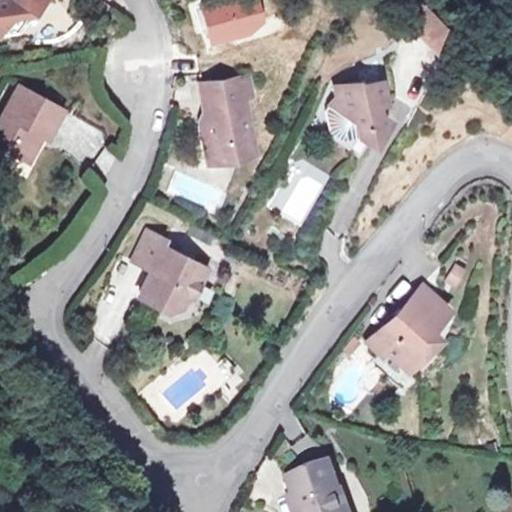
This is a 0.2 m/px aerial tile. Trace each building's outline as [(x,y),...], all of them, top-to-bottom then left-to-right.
[(0,0),(0,30),(19,26),(35,0),(0,0)] [(378,0),(387,11),(383,20),(411,41),(420,19),(396,0),(378,0)] [(229,153),(241,150),(237,131),(245,123),(237,90),(247,87),(242,68),(192,80),(199,107),(193,120),(202,164),(230,158),(229,153)] [(325,95),(329,105),(338,109),(340,128),(354,139),(372,115),(362,109),(361,101),(368,100),(363,75),(343,80),(342,74),(316,80),(318,91),(325,95)] [(325,95),(318,91),(312,105),(325,112),(329,105),(325,95)] [(0,107),(0,176),(9,182),(24,156),(31,160),(48,130),(2,103),(0,107)] [(76,123),(76,158),(95,158),(95,123),(76,123)] [(237,131),(241,150),(251,148),(245,123),(237,131)] [(155,254),(137,244),(120,277),(139,286),(130,305),(161,320),(170,321),(175,312),(179,315),(187,299),(180,296),(189,278),(153,259),(155,254)] [(180,296),(187,299),(196,281),(189,278),(180,296)] [(445,306),(414,282),(365,345),(380,359),(386,353),(406,372),(435,338),(427,330),(445,306)] [(350,338),(339,354),(345,359),(356,342),(350,338)] [(222,358),(207,369),(218,383),(232,372),(222,358)] [(318,480),(277,495),(283,511),(320,511),(329,508),(318,480)]
